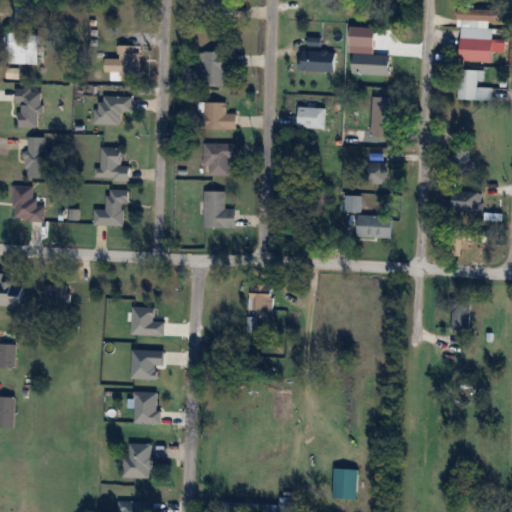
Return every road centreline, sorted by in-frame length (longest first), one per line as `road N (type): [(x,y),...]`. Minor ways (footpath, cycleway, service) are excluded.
road 1 (residential): [(156,257),(511,274)]
road 2 (residential): [(417,267),(427,0)]
road 3 (residential): [(262,260),(271,0)]
road 4 (residential): [(156,257),(164,0)]
road 5 (residential): [(185,511),(199,260)]
road 6 (residential): [(0,248),(156,257)]
